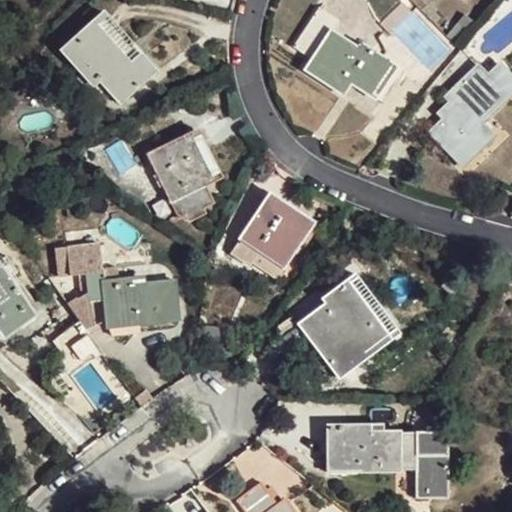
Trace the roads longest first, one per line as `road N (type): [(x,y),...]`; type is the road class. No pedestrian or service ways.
road 1 (residential): [(251,0),(253,108),(295,164),(367,196),(511,239)]
road 2 (residential): [(94,469),(195,392),(219,402),(224,442),(149,490)]
